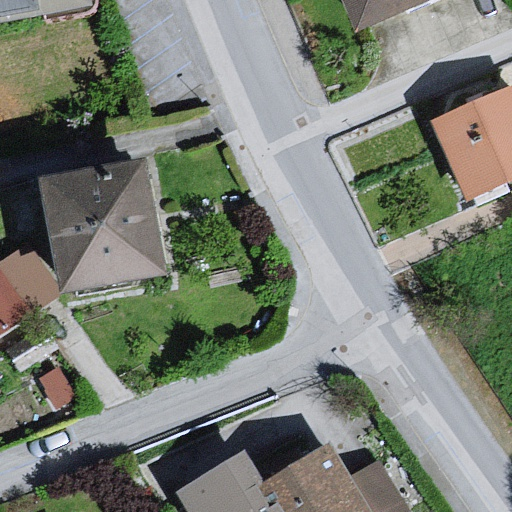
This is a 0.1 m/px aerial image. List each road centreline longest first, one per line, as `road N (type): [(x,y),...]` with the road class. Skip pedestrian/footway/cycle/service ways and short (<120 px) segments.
road 1 (residential): [(380,315),(336,342),(0,479)]
road 2 (residential): [(286,136),(511,41)]
road 3 (residential): [(380,315),(511,509)]
road 4 (residential): [(286,136),(380,315)]
road 5 (residential): [(227,0),(286,136)]
